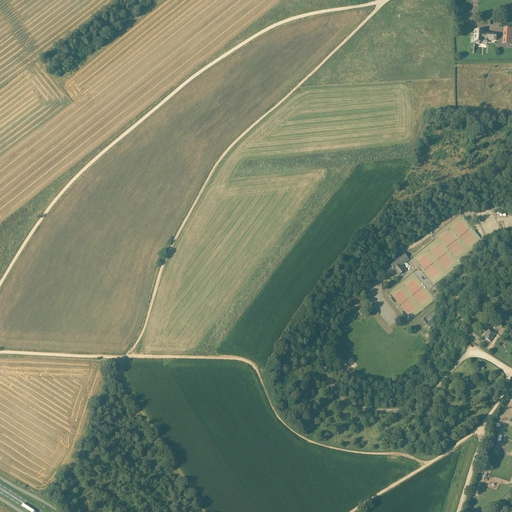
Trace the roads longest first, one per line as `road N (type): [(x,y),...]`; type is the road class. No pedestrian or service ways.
road 1 (track): [(0,283),(67,185),(190,78),(288,19),(384,1)]
road 2 (track): [(387,0),(218,161),(161,267),(129,356)]
road 3 (track): [(129,356),(236,358),(252,365),(275,413),(300,437),(407,455),(426,466)]
road 4 (unclassified): [(511,371),(471,352),(412,407),(367,409),(344,400),(324,369),(324,339),(372,282)]
road 5 (track): [(123,357),(124,385),(202,511)]
road 6 (track): [(351,511),(479,427)]
road 7 (track): [(372,282),(443,222),(472,212)]
road 8 (track): [(0,352),(123,357)]
